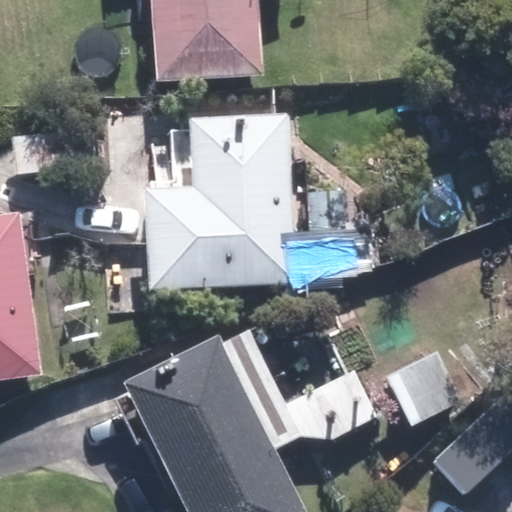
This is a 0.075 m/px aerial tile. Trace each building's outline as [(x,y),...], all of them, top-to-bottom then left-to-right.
[(147,0),(154,87),(261,78),(254,0),(147,0)] [(184,120),(188,188),(139,191),(146,292),(294,283),(283,114),(184,120)] [(95,128),(8,132),(10,174),(97,170),(95,128)] [(0,383),(38,378),(16,213),(0,214),(0,383)] [(302,511),(213,338),(118,387),(182,511),(302,511)] [(433,349),(377,383),(407,433),(463,400),(433,349)] [(433,461),(465,494),(511,447),(511,406),(500,394),(433,461)]
